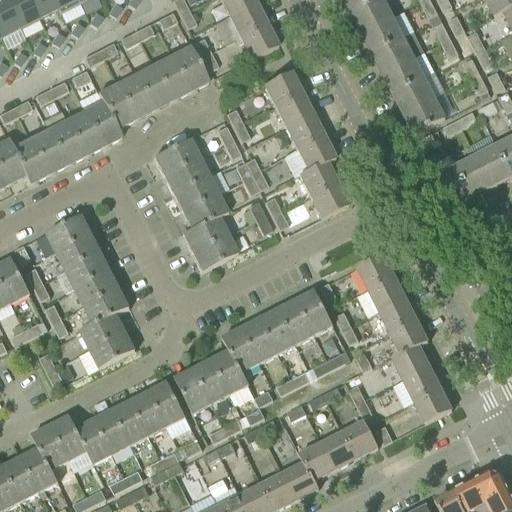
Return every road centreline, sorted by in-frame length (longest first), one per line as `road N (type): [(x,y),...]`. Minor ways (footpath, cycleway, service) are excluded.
road 1 (residential): [(177,320),(405,206)]
road 2 (residential): [(405,206),(299,0)]
road 3 (residential): [(0,434),(162,354),(177,320)]
road 4 (residential): [(511,419),(422,239)]
road 5 (residential): [(359,511),(511,435)]
road 6 (residential): [(177,320),(104,176)]
road 7 (residential): [(104,176),(112,164),(215,112)]
